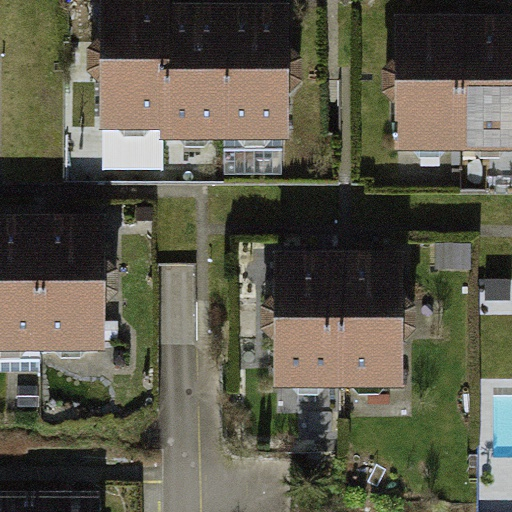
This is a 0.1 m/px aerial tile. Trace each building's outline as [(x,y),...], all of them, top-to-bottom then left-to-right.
[(99,0),(100,38),(87,45),(87,68),(100,81),(100,128),(160,128),(160,137),(287,136),(286,5),(238,5),(182,5),(169,5),(168,0),(99,0)] [(442,17),(398,17),(398,62),(385,69),(386,91),(397,99),(397,149),(511,149),(511,17),(476,17),(442,17)] [(22,214),(0,214),(0,348),(100,347),(97,213),(57,213),(22,214)] [(323,249),(274,249),(275,294),(262,303),(262,327),(276,338),(276,385),(403,385),(403,249),(355,249),(323,249)] [(13,492),(0,491),(0,511),(95,511),(95,491),(49,491),(13,492)]
